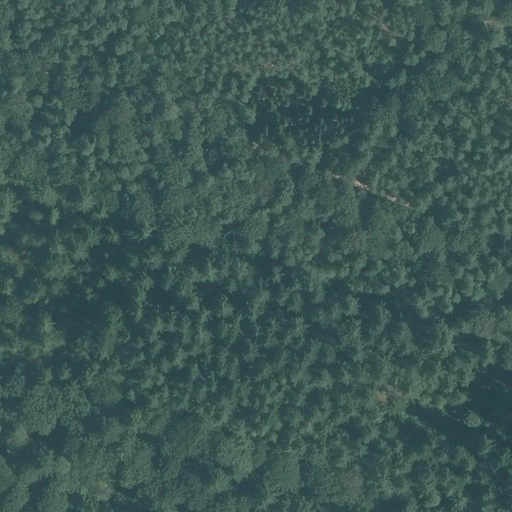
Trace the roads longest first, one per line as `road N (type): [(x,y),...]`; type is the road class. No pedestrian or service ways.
road 1 (track): [(511,244),(0,55)]
road 2 (track): [(0,402),(297,511)]
road 3 (track): [(499,0),(343,182)]
